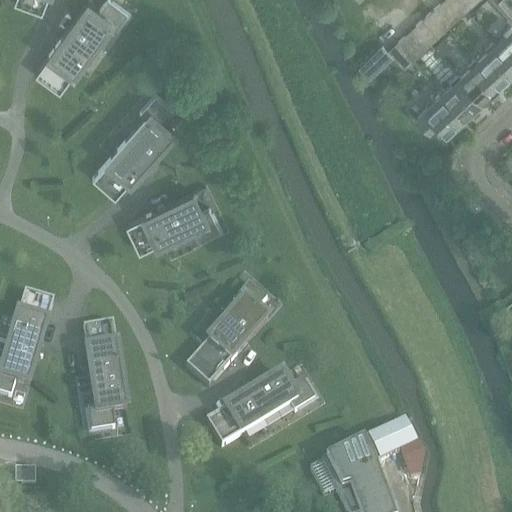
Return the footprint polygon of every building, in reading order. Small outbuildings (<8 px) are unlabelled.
[(14,0),(13,3),(42,14),(47,0),(14,0)] [(59,93),(107,28),(113,33),(127,13),(109,0),(107,0),(99,12),(87,3),(35,75),(59,93)] [(465,12),(454,0),(443,0),(440,2),(457,20),(465,12)] [(454,0),(465,12),(475,4),(471,0),(454,0)] [(511,4),(507,0),(500,0),(498,2),(506,11),(511,5),(511,4)] [(431,11),(448,28),(457,20),(440,2),(431,11)] [(448,28),(431,11),(422,19),(439,37),(448,28)] [(414,27),(430,45),(439,37),(422,19),(414,27)] [(504,36),(495,45),(492,43),(511,64),(511,26),(511,25),(501,33),(504,36)] [(421,53),(430,45),(414,27),(405,35),(421,53)] [(412,61),(421,53),(405,35),(396,43),(412,61)] [(433,48),(441,58),(452,49),(443,39),(433,48)] [(396,43),(387,51),(393,57),(404,69),(412,61),(396,43)] [(478,61),(475,58),(498,84),(500,83),(501,84),(510,76),(509,74),(511,71),(511,64),(492,43),(485,50),(487,52),(478,61)] [(382,45),(370,57),(380,68),(393,57),(387,51),(383,47),(382,45)] [(460,77),(457,74),(457,75),(481,100),(482,99),(484,100),(493,92),(491,90),(498,84),(475,58),(467,65),(470,68),(460,77)] [(450,81),(452,84),(442,94),(463,116),(465,115),(466,117),(475,108),(474,107),(481,100),(457,75),(450,81)] [(457,124),(456,123),(463,116),(442,94),(440,91),(432,98),(434,101),(416,117),(427,129),(435,122),(445,133),(447,131),(448,133),(457,124)] [(174,132),(163,123),(173,111),(155,95),(140,113),(146,118),(92,179),(115,199),(174,132)] [(209,209),(202,213),(193,193),(126,226),(139,253),(191,228),(198,241),(220,231),(209,209)] [(233,304),(239,309),(186,369),(209,389),(268,323),(257,313),(267,302),(249,286),(233,304)] [(25,294),(2,372),(0,370),(0,395),(11,399),(15,384),(29,388),(54,303),(25,294)] [(91,434),(115,430),(112,415),(127,413),(113,325),(83,330),(95,409),(88,410),(91,434)] [(302,382),(289,389),(282,377),(206,423),(222,449),(290,408),(294,415),(315,402),(302,382)] [(404,421),(364,442),(375,465),(399,453),(417,444),(404,421)] [(312,469),(310,470),(323,498),(325,497),(336,493),(337,493),(337,494),(341,492),(342,493),(349,490),(357,511),(392,511),(375,465),(364,442),(321,464),(312,469)] [(417,444),(399,453),(410,479),(420,475),(422,465),(424,453),(419,443),(417,444)] [(21,470),(21,486),(35,486),(36,470),(21,470)]
